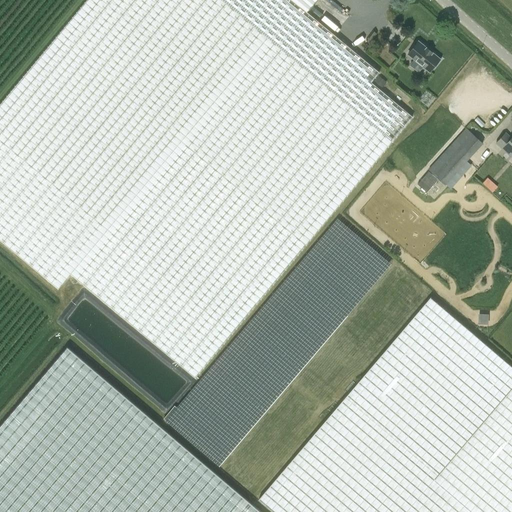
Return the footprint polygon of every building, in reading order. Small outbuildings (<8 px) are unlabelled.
[(86,0),(0,103),(0,241),(57,289),(69,274),(83,286),(194,378),(412,117),(370,83),(378,73),(306,13),(316,0),(86,0)] [(408,54),(429,73),(439,60),(432,53),(426,48),(426,49),(418,42),(408,54)] [(483,143),(466,128),(428,170),(445,185),(483,143)] [(511,157),(511,136),(511,138),(505,133),(496,143),(511,157)] [(488,177),(483,182),(494,192),(499,186),(488,177)] [(400,238),(392,248),(405,258),(413,248),(400,238)] [(511,511),(511,366),(430,297),(259,499),(273,511),(511,511)] [(0,511),(261,511),(68,347),(0,426),(0,511)] [(164,418),(167,421),(178,408),(174,405),(167,415),(164,418)]
